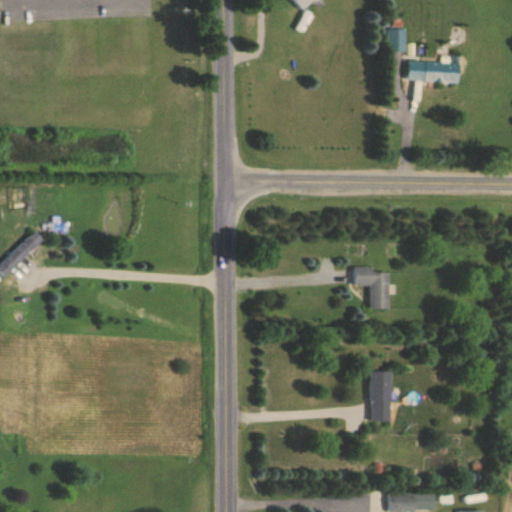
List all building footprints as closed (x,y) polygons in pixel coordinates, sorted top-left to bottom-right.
[(286,0),(295,10),(306,0),(286,0)] [(403,30),(384,30),(384,52),(403,52),(403,30)] [(456,83),(456,63),(404,62),(403,82),(456,83)] [(0,261),(0,276),(2,278),(40,240),(31,231),(0,261)] [(368,266),(349,266),(349,284),(365,284),(365,309),(384,309),(384,272),(368,272),(368,266)] [(365,422),(387,422),(387,372),(365,372),(365,422)] [(384,511),(409,511),(409,494),(384,494),(384,511)]
